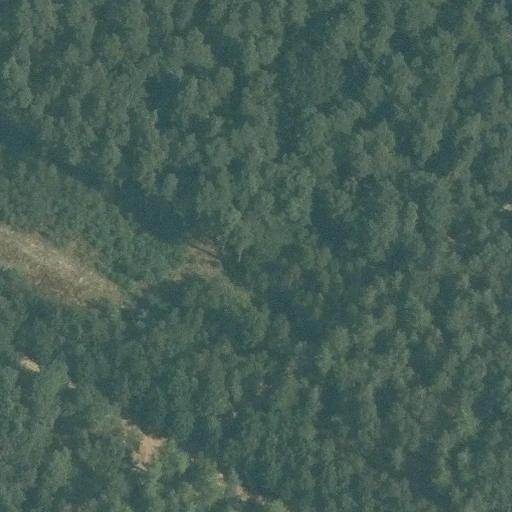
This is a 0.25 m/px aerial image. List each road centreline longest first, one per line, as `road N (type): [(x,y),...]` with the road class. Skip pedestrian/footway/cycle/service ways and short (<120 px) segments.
road 1 (track): [(0,40),(55,0),(441,0),(511,39)]
road 2 (track): [(358,511),(0,308)]
